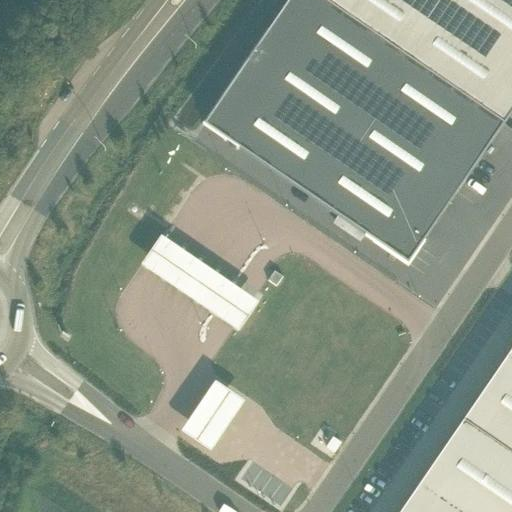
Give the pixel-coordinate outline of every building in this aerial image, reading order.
[(511,0),(289,0),(203,126),(407,265),(503,125),(511,112),(511,0)] [(253,314),(157,247),(136,277),(232,344),(253,314)] [(274,272),(267,281),(275,287),(282,278),(274,272)] [(511,349),(462,422),(511,456),(511,349)] [(239,411),(210,392),(176,443),(206,462),(239,411)] [(511,511),(511,456),(462,422),(400,511),(511,511)]
